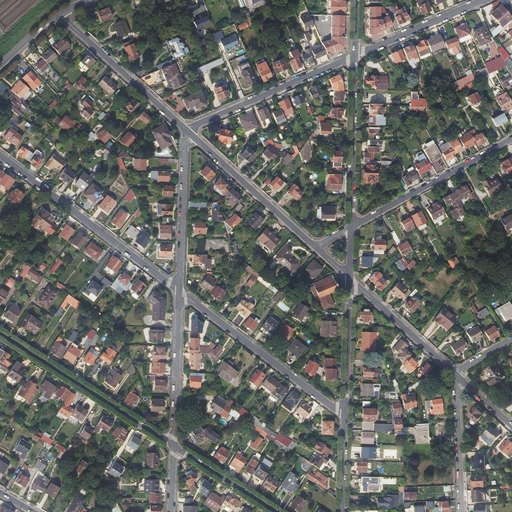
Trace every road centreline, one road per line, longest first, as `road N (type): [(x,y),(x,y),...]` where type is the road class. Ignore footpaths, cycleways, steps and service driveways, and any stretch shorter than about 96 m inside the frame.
road 1 (residential): [(0,155),(178,291)]
road 2 (residential): [(172,445),(0,333)]
road 3 (residential): [(178,291),(344,410)]
road 4 (residential): [(355,55),(187,131)]
road 5 (residential): [(351,227),(511,139)]
road 6 (residential): [(187,131),(59,14)]
road 7 (residential): [(355,55),(351,227)]
road 8 (residential): [(314,247),(187,131)]
road 9 (residential): [(187,131),(178,291)]
road 10 (residential): [(178,291),(172,445)]
road 11 (residential): [(457,376),(350,279)]
road 12 (residential): [(483,0),(355,55)]
road 13 (residential): [(457,376),(460,511)]
road 14 (residential): [(350,279),(344,410)]
road 15 (residential): [(276,511),(172,445)]
